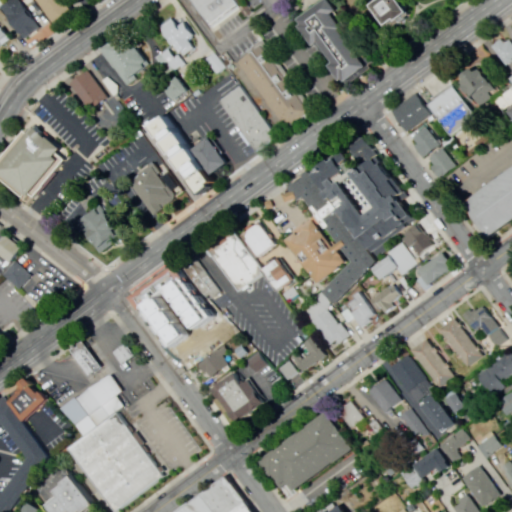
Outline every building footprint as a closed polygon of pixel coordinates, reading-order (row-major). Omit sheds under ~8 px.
[(18,0),(22,0),(44,29),(29,41),(5,9),(18,0)] [(67,0),(78,14),(60,28),(39,0),(67,0)] [(238,0),(245,9),(217,30),(194,0),(238,0)] [(349,34),(377,70),(354,88),(309,29),(311,27),(308,22),(337,0),(347,13),(342,17),(352,31),(349,34)] [(377,29),(401,16),(392,0),(367,0),(363,3),(377,29)] [(389,0),(405,0),(419,15),(410,23),(407,25),(404,22),(395,30),(378,10),(389,0)] [(163,27),(175,18),(182,29),(189,24),(199,38),(193,42),(197,48),(188,53),(185,55),(163,27)] [(0,29),(1,31),(4,29),(14,41),(0,51),(0,29)] [(106,53),(130,35),(154,66),(138,78),(140,81),(132,87),(106,53)] [(511,40),(511,66),(509,69),(497,51),(511,40)] [(266,41),(317,109),(318,111),(290,133),(241,67),(253,57),(250,53),(266,41)] [(161,60),(173,51),(179,59),(182,57),(189,66),(179,73),(172,64),(167,68),(161,60)] [(218,56),(229,70),(220,77),(209,63),(218,56)] [(481,74),(485,71),(500,91),(491,97),(494,103),(483,111),(465,84),(469,81),(467,78),(478,70),(481,74)] [(94,71),(112,100),(93,112),(75,83),(94,71)] [(167,88),(182,79),(192,94),(177,104),(167,88)] [(228,110),(223,103),(245,87),(250,94),(228,110)] [(455,87),(490,135),(480,142),(470,128),(455,138),(434,108),(439,105),(436,101),(455,87)] [(511,93),(511,108),(506,113),(499,103),(511,93)] [(250,94),(255,102),(234,118),(228,110),(250,94)] [(409,104),(421,95),(436,115),(424,124),(409,104)] [(255,102),(263,112),(242,128),(234,118),(255,102)] [(511,103),(502,110),(511,126),(511,103)] [(398,112),(409,104),(424,124),(413,132),(398,112)] [(263,112),(270,122),(249,137),(242,128),(263,112)] [(270,122),(277,131),(256,147),(249,137),(270,122)] [(72,163),(40,201),(39,200),(32,208),(26,202),(28,200),(2,178),(5,175),(0,170),(37,126),(69,152),(65,157),(72,163)] [(431,130),(444,147),(426,161),(417,149),(421,146),(417,141),(431,130)] [(277,131),(283,139),(262,155),(256,147),(277,131)] [(365,133),(381,155),(365,166),(349,144),(365,133)] [(453,137),(459,144),(450,151),(444,144),(453,137)] [(204,177),(222,167),(208,140),(190,149),(204,177)] [(199,154),(216,141),(235,166),(218,179),(199,154)] [(317,167),(348,146),(365,171),(387,155),(433,222),(380,258),(317,167)] [(433,161),(446,150),(460,168),(442,182),(433,171),(438,167),(433,161)] [(173,168),(189,156),(207,180),(191,192),(173,168)] [(157,167),(174,189),(175,189),(181,197),(180,202),(169,210),(170,211),(161,218),(158,215),(135,183),(157,167)] [(344,245),(310,198),(306,201),(304,199),(299,192),(294,187),(315,171),(382,263),(341,305),(328,292),(357,262),(348,250),(344,245)] [(511,230),(496,242),(471,209),(511,177),(511,230)] [(304,199),(299,192),(290,196),(293,204),(304,199)] [(279,208),(273,210),(270,203),(276,201),(279,208)] [(106,209),(111,215),(129,240),(105,256),(94,240),(97,238),(87,225),(98,217),(97,215),(106,209)] [(344,252),(340,248),(318,220),(292,241),(326,283),(352,262),(344,252)] [(57,226),(61,222),(67,226),(63,230),(57,226)] [(257,247),(249,236),(266,224),(273,235),(257,247)] [(240,232),(271,273),(246,291),(216,250),(240,232)] [(415,243),(429,232),(440,246),(426,257),(415,243)] [(0,240),(5,233),(23,246),(11,262),(0,253),(0,240)] [(264,258),(257,247),(273,235),(281,246),(264,258)] [(422,266),(408,276),(403,269),(386,281),(378,270),(396,257),(393,254),(407,244),(422,266)] [(444,254),(451,262),(449,264),(454,270),(432,288),(420,273),(444,254)] [(14,259),(30,274),(18,288),(13,284),(5,277),(1,273),(14,259)] [(285,260),(299,281),(286,291),(271,270),(285,260)] [(201,261),(225,293),(215,301),(190,268),(201,261)] [(173,297),(192,283),(201,295),(182,309),(173,297)] [(405,298),(394,306),(398,310),(388,317),(376,300),(396,286),(405,298)] [(317,300),(326,293),(337,309),(333,313),(343,326),(345,324),(355,337),(337,350),(324,331),(310,312),(321,304),(317,300)] [(363,294),(382,318),(368,329),(352,305),(357,302),(355,299),(363,294)] [(202,305),(207,311),(205,314),(202,316),(207,322),(185,340),(174,327),(202,305)] [(219,317),(211,305),(199,313),(207,325),(219,317)] [(471,333),(490,321),(481,306),(462,317),(471,333)] [(489,308),(504,325),(499,329),(493,321),(482,331),(470,317),(475,312),(478,315),(480,313),(482,314),(489,308)] [(463,318),(490,357),(474,368),(448,329),(463,318)] [(481,356),(449,319),(434,333),(467,369),(481,356)] [(213,325),(224,339),(201,356),(191,342),(213,325)] [(494,338),(504,330),(511,341),(502,348),(494,338)] [(306,345),(317,337),(331,356),(308,374),(297,359),(303,354),(308,360),(315,356),(306,345)] [(82,340),(101,366),(89,375),(70,349),(82,340)] [(419,352),(433,342),(461,379),(446,389),(419,352)] [(114,351),(126,343),(134,354),(122,363),(114,351)] [(203,364),(225,349),(235,363),(213,379),(203,364)] [(252,361),(264,353),(273,367),(261,374),(252,361)] [(264,365),(257,355),(246,362),(254,373),(264,365)] [(511,356),(511,381),(508,384),(511,388),(497,398),(483,376),(511,356)] [(415,357),(438,390),(436,391),(420,403),(396,370),(415,357)] [(295,361),(303,375),(292,382),(283,369),(295,361)] [(116,395),(124,405),(83,435),(76,424),(61,407),(76,396),(77,398),(109,374),(122,390),(116,395)] [(247,385),(254,381),(269,405),(239,424),(217,389),(240,374),(247,385)] [(28,377),(33,383),(31,385),(38,392),(40,390),(48,398),(25,420),(10,400),(18,392),(18,391),(20,389),(17,386),(28,377)] [(377,393),(393,382),(407,402),(391,413),(377,393)] [(424,404),(439,394),(461,426),(446,436),(424,404)] [(453,400),(463,394),(472,408),(462,414),(453,400)] [(449,412),(458,409),(453,395),(444,399),(449,412)] [(0,402),(6,398),(49,457),(8,511),(0,511),(0,494),(27,457),(1,422),(0,422),(0,402)] [(357,401),(371,421),(357,431),(343,411),(357,401)] [(415,410),(430,433),(419,441),(403,418),(415,410)] [(463,418),(475,410),(480,417),(468,425),(463,418)] [(118,411),(164,475),(115,511),(69,448),(118,411)] [(266,461),(333,413),(359,450),(300,492),(293,482),(286,488),(266,461)] [(482,419),(486,416),(490,420),(485,424),(482,419)] [(373,424),(378,420),(387,433),(382,437),(373,424)] [(437,446),(451,465),(460,459),(454,451),(468,440),(460,429),(437,446)] [(476,440),(461,451),(468,459),(460,466),(445,448),(468,430),(476,440)] [(485,444),(497,435),(506,447),(494,456),(485,444)] [(422,443),(429,453),(416,462),(409,452),(419,445),(422,443)] [(444,449),(458,467),(447,475),(443,470),(429,480),(420,465),(444,449)] [(396,450),(408,469),(397,477),(384,458),(396,450)] [(511,466),(509,462),(503,465),(511,483),(511,466)] [(418,467),(429,481),(418,490),(407,475),(418,467)] [(484,467),(507,497),(491,510),(467,480),(484,467)] [(62,482),(71,474),(94,503),(83,511),(81,509),(77,511),(71,511),(70,510),(67,511),(51,511),(46,505),(59,495),(55,490),(63,484),(62,482)] [(370,499),(386,491),(378,476),(362,484),(370,499)] [(183,511),(234,477),(258,511),(183,511)] [(473,496),(483,511),(460,511),(459,510),(467,505),(465,501),(473,496)] [(21,511),(28,501),(41,509),(39,511),(21,511)]
